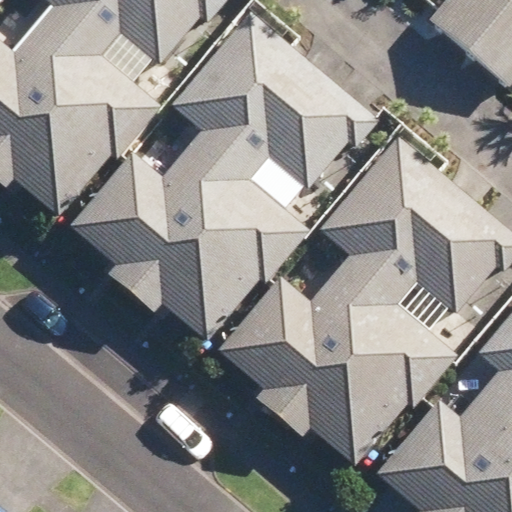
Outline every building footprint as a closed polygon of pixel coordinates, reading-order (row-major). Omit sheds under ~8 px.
[(233,8),(223,0),(25,0),(45,16),(11,56),(0,46),(0,189),(5,183),(54,225),(110,159),(118,166),(159,118),(106,74),(127,49),(161,78),(202,29),(210,35),(233,8)] [(511,0),(448,0),(424,30),(510,101),(511,98),(511,0)] [(375,134),(248,26),(169,117),(193,138),(151,186),(130,167),(70,237),(114,275),(101,290),(150,332),(164,316),(207,353),(260,291),(266,297),(313,243),(274,210),(291,191),(307,204),(350,154),(354,158),(375,134)] [(511,275),(511,247),(399,147),(317,239),(344,263),(305,307),(283,287),(219,360),(263,400),(253,411),(297,450),(307,439),(351,479),(407,416),(413,421),(485,340),(459,318),(498,274),(507,282),(511,275)] [(511,511),(511,321),(475,367),(490,380),(455,424),(440,411),(372,482),(403,511),(511,511)]
